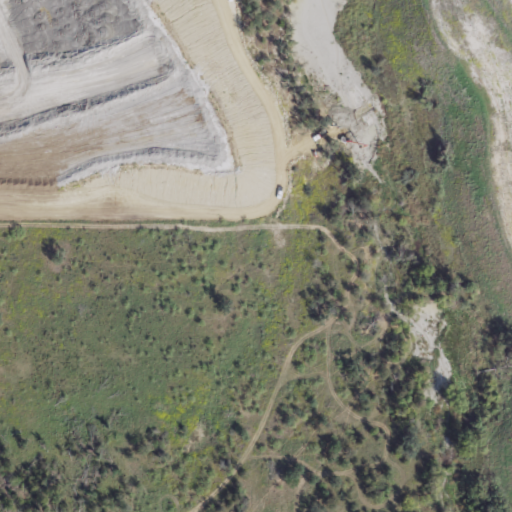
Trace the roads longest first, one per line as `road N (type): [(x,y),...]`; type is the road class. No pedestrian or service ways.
road 1 (track): [(178,0),(201,24),(284,207),(298,336),(272,404),(218,491),(190,511)]
road 2 (track): [(511,89),(468,100),(407,72),(388,45),(381,0)]
